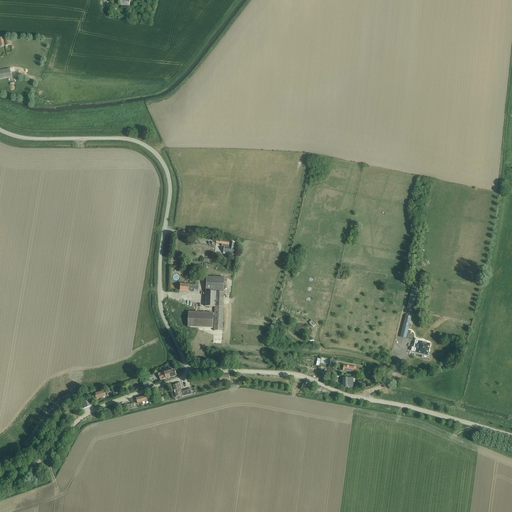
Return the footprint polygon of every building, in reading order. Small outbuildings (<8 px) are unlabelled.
[(0,70),(0,79),(11,77),(10,69),(0,70)] [(222,247),(224,247),(223,253),(233,254),(234,248),(235,243),(230,242),(230,243),(229,243),(229,242),(217,240),(216,243),(222,244),(222,247)] [(206,276),(205,307),(215,307),(214,332),(223,332),(224,307),(223,307),(224,277),(206,276)] [(407,308),(413,310),(418,291),(412,289),(407,308)] [(214,313),(190,312),(188,312),(187,327),(191,327),(213,328),(214,313)] [(405,315),(400,337),(406,339),(406,338),(407,334),(409,328),(411,317),(405,315)] [(425,341),(416,339),(415,345),(414,349),(412,348),(412,351),(416,352),(416,353),(422,354),(423,354),(426,355),(427,352),(428,352),(430,344),(424,343),(425,341)] [(160,378),(160,380),(176,376),(176,374),(175,371),(175,370),(170,372),(170,369),(165,371),(166,372),(158,374),(159,375),(158,375),(159,379),(160,378)] [(353,389),(353,378),(343,378),(343,388),(348,388),(348,389),(350,389),(353,389)] [(173,386),(176,398),(182,396),(182,397),(192,394),(191,389),(182,391),(181,388),(180,388),(179,384),(173,386)] [(137,399),(139,404),(149,401),(147,396),(137,399)]
